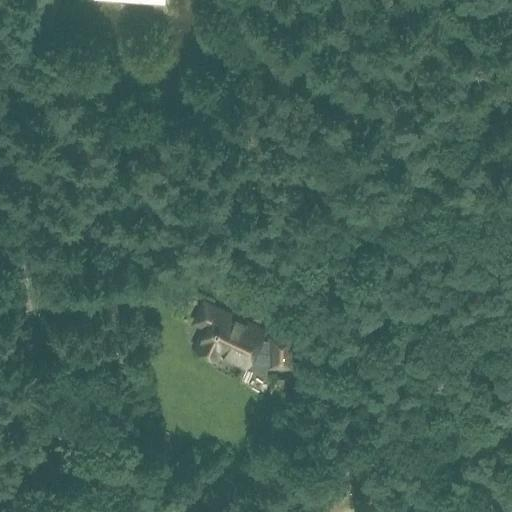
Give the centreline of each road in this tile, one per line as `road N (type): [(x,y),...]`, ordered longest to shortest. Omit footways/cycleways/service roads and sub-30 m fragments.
road 1 (unclassified): [(74,511),(0,194)]
road 2 (unknown): [(148,236),(0,245)]
